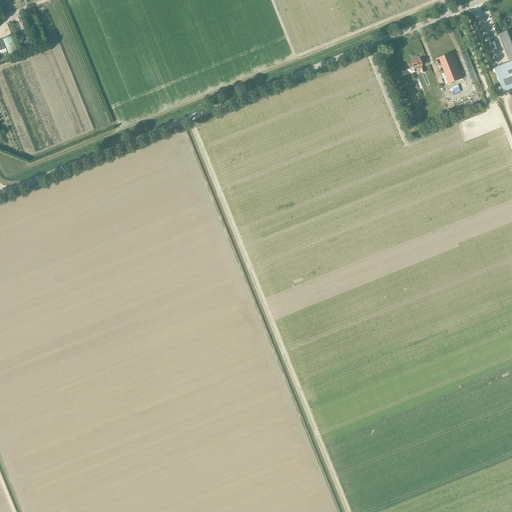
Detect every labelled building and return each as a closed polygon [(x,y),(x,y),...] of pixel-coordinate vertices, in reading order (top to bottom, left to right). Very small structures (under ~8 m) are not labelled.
[(480,19),(479,17),(481,16),(477,6),(471,9),(477,21),(480,19)] [(511,58),(511,29),(498,35),(509,60),(510,60),(511,58)] [(20,54),(12,35),(2,40),(10,58),(20,54)] [(446,85),(462,79),(452,53),(436,60),(446,85)] [(419,58),(411,61),(414,68),(419,67),(421,73),(424,72),(421,66),(422,65),(419,58)] [(511,58),(510,60),(511,62),(494,69),(503,92),(511,88),(511,58)]
